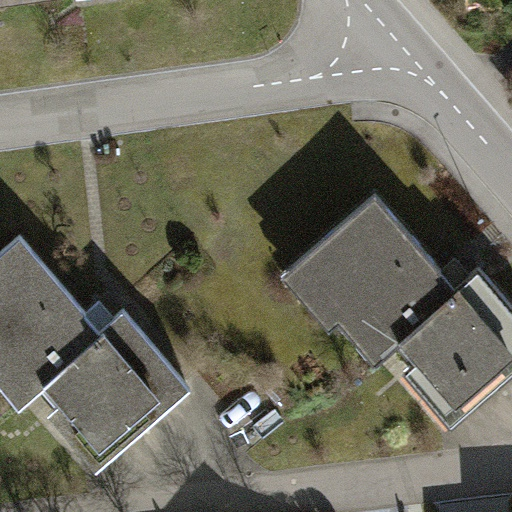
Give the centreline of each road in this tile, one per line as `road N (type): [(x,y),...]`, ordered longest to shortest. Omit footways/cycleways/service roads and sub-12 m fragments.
road 1 (residential): [(417,63),(0,123)]
road 2 (residential): [(511,470),(166,511)]
road 3 (residential): [(511,170),(417,63)]
